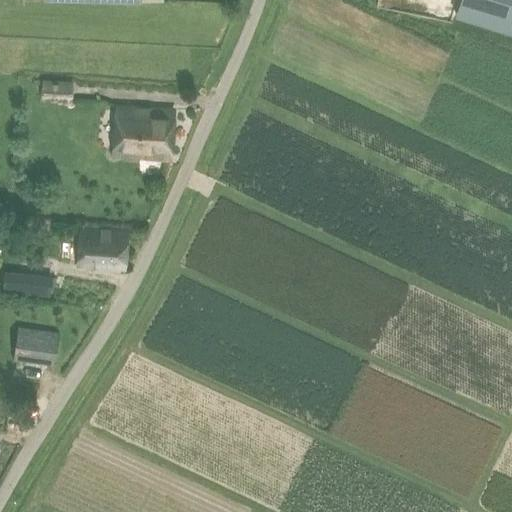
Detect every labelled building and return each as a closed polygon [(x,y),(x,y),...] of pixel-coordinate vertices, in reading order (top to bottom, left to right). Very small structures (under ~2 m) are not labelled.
[(511,0),(459,0),(455,14),(511,31),(511,0)] [(42,77),(41,101),(72,102),(75,77),(42,77)] [(170,159),(174,110),(118,105),(114,154),(170,159)] [(126,267),(129,230),(81,226),(78,263),(126,267)] [(26,296),(54,299),(55,277),(41,274),(41,276),(27,277),(26,296)] [(54,362),(58,331),(17,325),(13,356),(54,362)]
